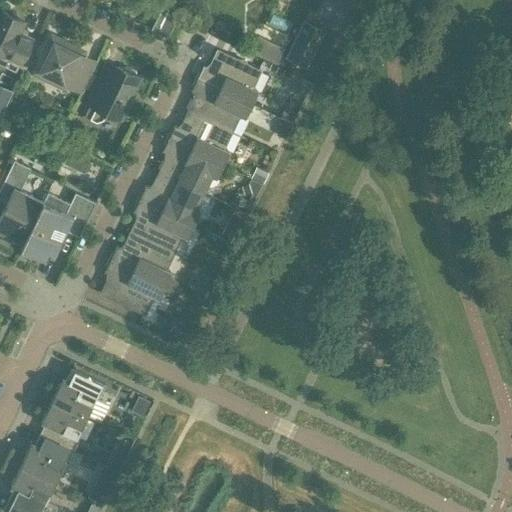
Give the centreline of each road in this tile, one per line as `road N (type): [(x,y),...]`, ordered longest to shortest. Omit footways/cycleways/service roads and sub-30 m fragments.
road 1 (residential): [(453,511),(81,330),(56,327)]
road 2 (residential): [(180,64),(69,297),(50,305)]
road 3 (residential): [(157,52),(48,0)]
